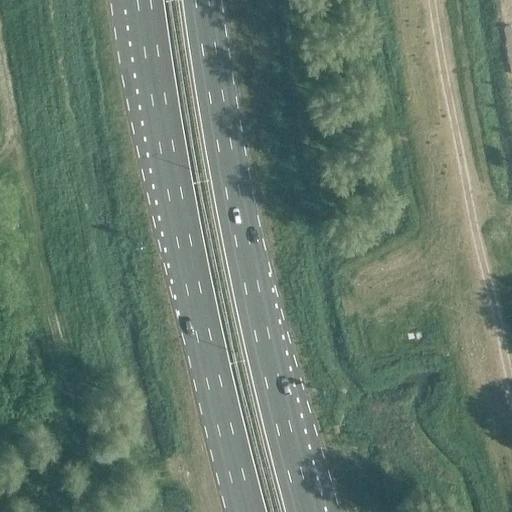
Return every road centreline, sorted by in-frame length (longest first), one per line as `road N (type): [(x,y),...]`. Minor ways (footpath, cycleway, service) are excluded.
road 1 (trunk): [(309,511),(255,305),(202,0)]
road 2 (trunk): [(144,0),(182,246),(244,511)]
road 3 (track): [(432,0),(463,197),(511,395)]
